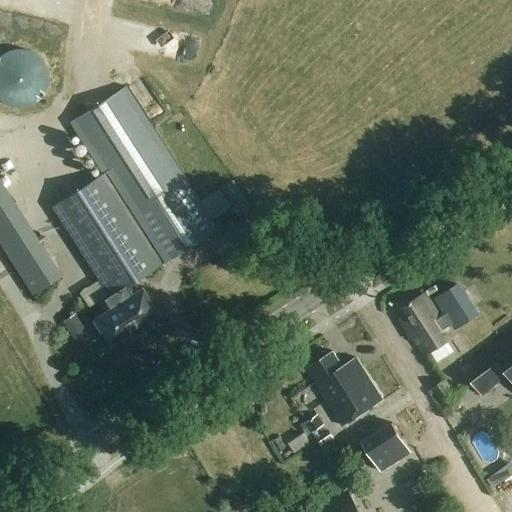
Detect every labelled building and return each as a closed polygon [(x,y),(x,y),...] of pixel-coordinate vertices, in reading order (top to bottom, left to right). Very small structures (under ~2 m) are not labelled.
[(0,100),(3,103),(7,105),(11,107),(15,108),(19,108),(23,108),(27,107),(31,105),(35,103),(38,101),(41,98),(44,94),(46,91),(47,87),(48,83),(49,78),(48,74),(47,70),(46,66),(44,62),(41,59),(38,56),(35,54),(31,51),(27,50),(23,49),(19,49),(15,49),(11,50),(7,51),(3,54),(0,55),(0,100)] [(135,293),(130,284),(216,231),(126,86),(70,121),(102,173),(50,205),(107,297),(96,304),(102,314),(91,320),(107,345),(125,334),(127,337),(131,338),(138,334),(139,330),(136,326),(155,315),(140,290),(135,293)] [(0,248),(29,295),(60,276),(0,179),(0,248)] [(237,217),(250,208),(233,181),(220,189),(237,217)] [(402,312),(396,315),(401,323),(410,338),(411,337),(421,354),(448,339),(441,328),(448,324),(451,328),(474,315),(456,286),(434,299),(445,318),(438,322),(421,293),(399,306),(402,312)] [(75,314),(62,322),(73,340),(86,332),(75,314)] [(511,382),(511,328),(461,368),(482,395),(507,376),(511,382)] [(342,362),(333,347),(307,363),(320,383),(317,384),(342,424),(384,397),(356,353),(342,362)] [(446,409),(460,398),(444,379),(431,390),(446,409)] [(311,433),(324,424),(318,414),(305,423),(311,433)] [(381,472),(411,453),(392,422),(362,441),(381,472)] [(322,481),(333,475),(327,463),(316,469),(322,481)] [(342,499),(320,511),(362,511),(353,497),(351,493),(342,499)] [(307,497),(285,507),(287,511),(301,511),(312,507),(307,497)]
